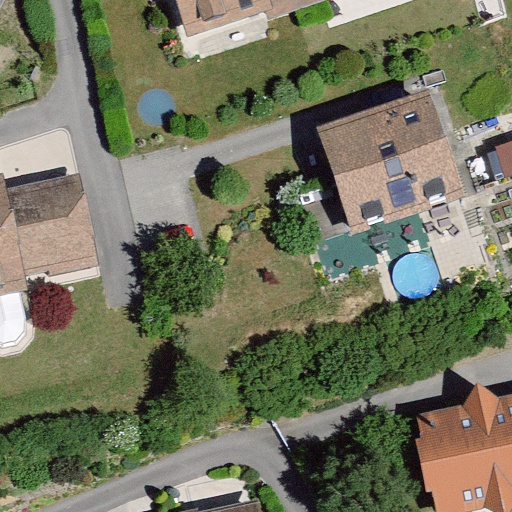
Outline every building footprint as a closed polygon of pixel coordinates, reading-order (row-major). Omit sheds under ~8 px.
[(182,0),(192,31),(275,5),(278,15),(327,0),(182,0)] [(317,133),(352,235),(465,197),(431,95),(317,133)] [(511,144),(491,152),(502,184),(511,180),(511,144)] [(6,175),(0,175),(0,297),(31,292),(28,275),(96,261),(80,184),(11,198),(6,175)] [(511,393),(416,415),(437,511),(511,494),(511,393)] [(266,511),(264,496),(186,511),(266,511)]
